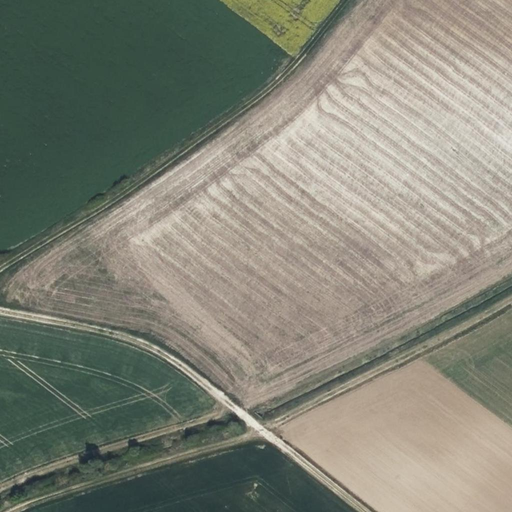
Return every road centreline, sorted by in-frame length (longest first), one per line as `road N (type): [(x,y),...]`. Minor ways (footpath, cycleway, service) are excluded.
road 1 (track): [(346,0),(267,94),(0,267)]
road 2 (track): [(0,310),(162,346),(369,511)]
road 3 (track): [(511,297),(260,429)]
road 4 (track): [(14,511),(260,429)]
road 5 (track): [(0,488),(233,409)]
